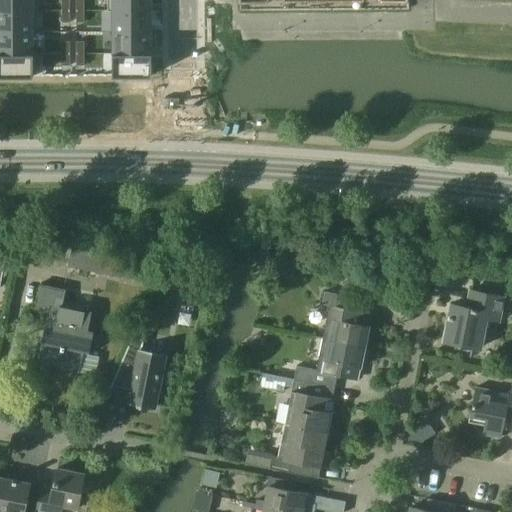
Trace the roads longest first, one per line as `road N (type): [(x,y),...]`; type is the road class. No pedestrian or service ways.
road 1 (tertiary): [(185,164),(471,186)]
road 2 (tertiary): [(0,162),(185,164)]
road 3 (residential): [(393,453),(427,279)]
road 4 (residential): [(188,0),(185,164)]
road 5 (residential): [(393,453),(511,473)]
